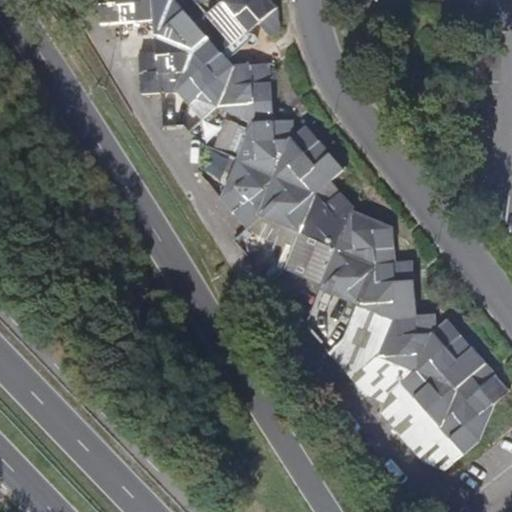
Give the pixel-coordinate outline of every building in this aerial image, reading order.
[(230,61),(218,48),(176,0),(100,0),(103,25),(120,24),(156,23),(159,54),(140,56),(144,95),(162,94),(180,93),(204,121),(219,109),(254,124),(239,159),(217,193),(248,230),(263,218),(302,233),(286,271),(324,286),(307,327),(343,342),(330,353),(367,396),(386,404),(382,412),(425,463),(446,471),(482,440),(497,403),(511,392),(449,320),(438,331),(436,315),(420,316),(415,262),(397,263),(395,229),(354,212),(355,208),(332,181),(345,170),(307,127),(296,136),(295,121),(276,123),(271,64),(234,67),(230,61)] [(260,25),(269,18),(278,9),(271,0),(194,0),(228,39),(235,47),(260,25)] [(281,30),(278,9),(269,18),(280,31),(281,30)] [(280,31),(269,18),(260,25),(271,38),(280,31)] [(240,52),(235,47),(228,39),(218,48),(230,61),(240,52)] [(208,170),(228,175),(235,151),(214,146),(208,170)]
